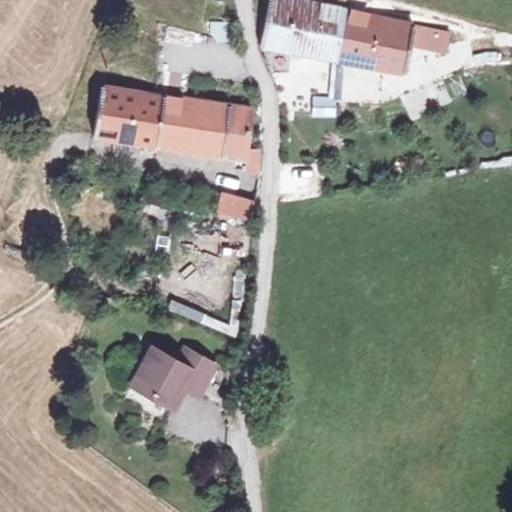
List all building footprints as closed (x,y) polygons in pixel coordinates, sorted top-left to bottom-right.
[(337,57),(346,7),(298,0),(268,0),(263,46),(337,57)] [(412,25),(346,7),(337,57),(404,69),(409,41),(412,25)] [(444,33),(412,25),(409,41),(441,47),(444,33)] [(102,90),(97,133),(244,157),(251,110),(102,90)] [(311,101),(311,118),(337,117),(337,100),(311,101)] [(424,159),(401,163),(402,171),(426,168),(424,159)] [(254,204),(225,196),(221,212),(249,218),(254,204)] [(168,363),(150,353),(132,386),(168,405),(180,384),(196,392),(210,366),(176,348),(168,363)]
